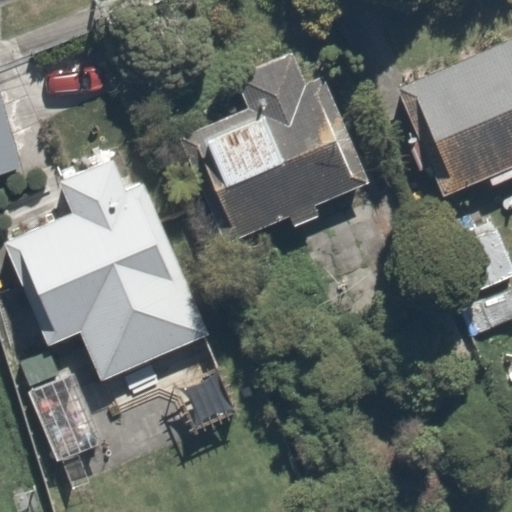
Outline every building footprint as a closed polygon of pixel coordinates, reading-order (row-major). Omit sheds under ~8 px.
[(511,45),(397,89),(434,184),(511,153),(511,45)] [(252,113),(195,137),(216,187),(203,193),(224,244),(363,186),(307,52),(238,80),(252,113)] [(0,104),(0,170),(24,161),(0,104)] [(198,342),(118,155),(53,182),(66,211),(4,237),(49,342),(79,329),(89,352),(16,383),(56,476),(130,444),(104,382),(198,342)] [(511,269),(491,220),(442,241),(466,298),(511,277),(511,269)]
